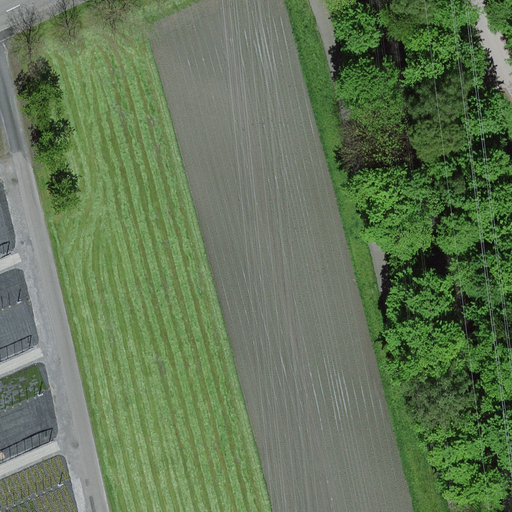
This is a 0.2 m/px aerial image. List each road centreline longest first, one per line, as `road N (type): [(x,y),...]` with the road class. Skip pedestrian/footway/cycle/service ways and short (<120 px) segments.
road 1 (track): [(457,511),(341,133),(311,0)]
road 2 (track): [(0,67),(102,511)]
road 3 (track): [(511,214),(492,130),(482,32)]
